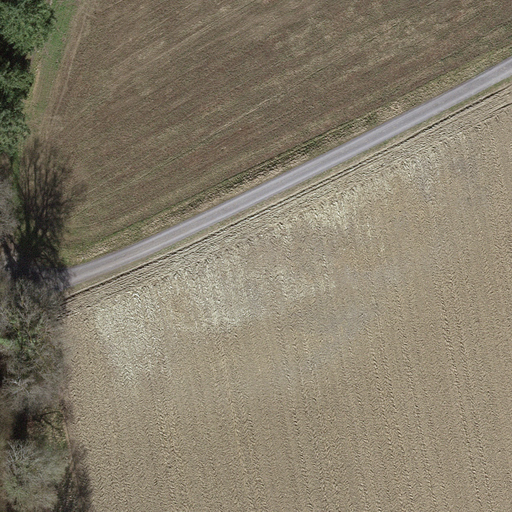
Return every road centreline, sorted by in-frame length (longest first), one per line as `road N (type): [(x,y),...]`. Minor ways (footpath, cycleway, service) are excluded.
road 1 (track): [(59,281),(253,197),(511,66)]
road 2 (track): [(59,281),(3,241),(0,152)]
